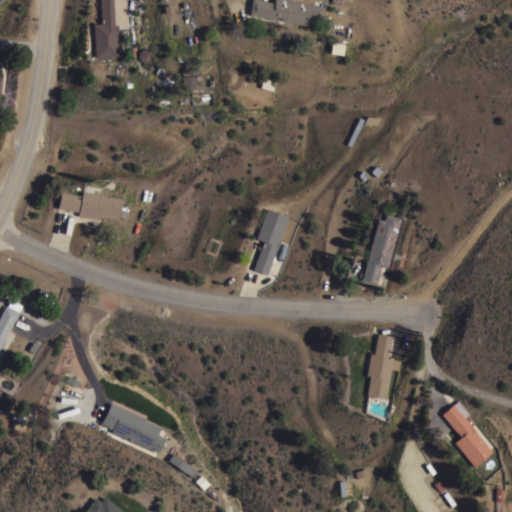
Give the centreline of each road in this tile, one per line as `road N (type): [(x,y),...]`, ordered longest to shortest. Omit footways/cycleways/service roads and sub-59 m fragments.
road 1 (residential): [(511,403),(445,380),(430,362),(423,316),(196,300),(110,280),(0,238)]
road 2 (residential): [(52,0),(33,125),(0,212)]
